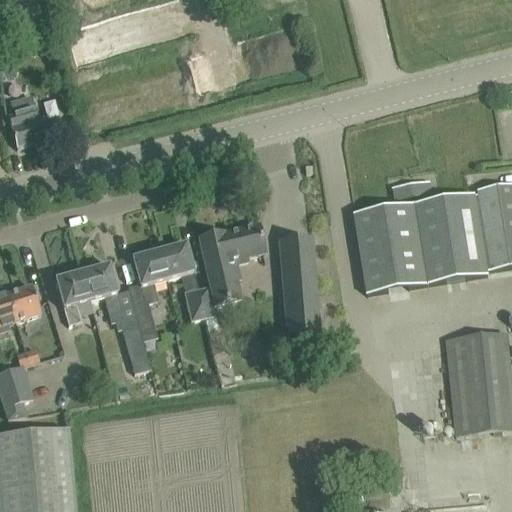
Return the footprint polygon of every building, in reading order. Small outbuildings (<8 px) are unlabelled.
[(17,40),(21,60),(50,55),(46,34),(17,40)] [(14,119),(7,121),(11,134),(16,153),(35,147),(38,157),(53,153),(51,146),(52,145),(52,144),(50,144),(43,122),(39,124),(34,105),(32,99),(11,106),(13,115),(14,119)] [(511,270),(511,189),(478,195),(479,200),(355,220),(368,300),(487,280),(487,275),(490,274),(511,270)] [(215,240),(214,240),(221,267),(223,274),(232,271),(239,270),(238,268),(248,265),(247,262),(264,257),(258,230),(222,238),(222,240),(215,242),(215,240)] [(221,267),(214,240),(197,244),(209,296),(213,311),(241,304),(236,285),(242,284),(239,270),(232,271),(223,274),(221,267)] [(280,248),(287,336),(289,359),(321,356),(318,333),(312,245),(280,248)] [(173,246),(157,250),(159,255),(166,285),(181,281),(184,296),(183,297),(190,327),(215,321),(213,311),(209,296),(199,298),(193,277),(194,277),(186,248),(174,251),(173,246)] [(129,291),(127,292),(136,321),(140,338),(155,334),(147,308),(157,305),(153,289),(166,285),(159,255),(157,250),(142,254),(143,260),(132,263),(139,291),(129,294),(129,291)] [(109,269),(82,277),(89,307),(104,303),(108,319),(122,315),(109,269)] [(89,307),(82,277),(55,284),(68,330),(81,327),(77,310),(89,307)] [(31,290),(7,298),(16,326),(40,319),(31,290)] [(0,331),(16,326),(7,298),(0,300),(0,331)] [(143,347),(136,321),(120,326),(122,335),(129,361),(145,356),(143,347)] [(446,344),(448,358),(456,442),(511,436),(511,367),(509,338),(446,344)] [(35,353),(25,356),(29,369),(39,366),(35,353)] [(29,369),(25,356),(16,359),(20,373),(24,371),(29,369)] [(34,404),(24,371),(20,373),(0,378),(0,401),(8,425),(28,422),(24,408),(34,404)] [(76,511),(69,436),(0,440),(0,511),(76,511)]
